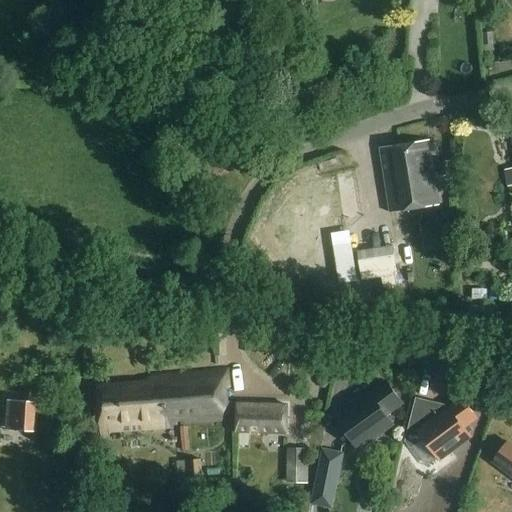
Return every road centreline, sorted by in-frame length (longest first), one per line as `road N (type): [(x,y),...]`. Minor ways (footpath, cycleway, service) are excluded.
road 1 (residential): [(215,304),(237,224),(258,182),(288,157),(511,91)]
road 2 (tertiary): [(215,304),(511,367)]
road 3 (tertiary): [(0,258),(215,304)]
